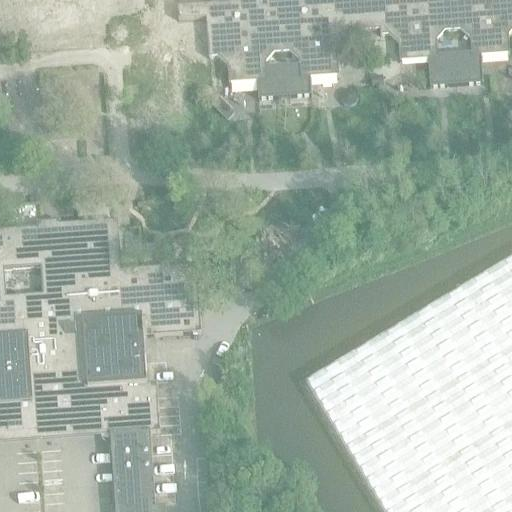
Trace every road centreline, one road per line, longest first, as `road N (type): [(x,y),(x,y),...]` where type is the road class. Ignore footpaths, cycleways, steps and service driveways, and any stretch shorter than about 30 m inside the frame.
road 1 (residential): [(185,511),(184,381),(361,175)]
road 2 (residential): [(120,174),(248,184),(361,175)]
road 3 (residential): [(0,67),(114,55),(120,174)]
road 4 (residential): [(361,175),(483,165),(511,152)]
road 5 (residential): [(0,183),(120,174)]
